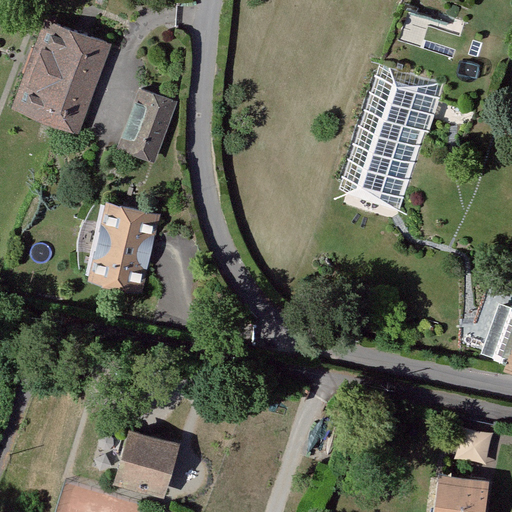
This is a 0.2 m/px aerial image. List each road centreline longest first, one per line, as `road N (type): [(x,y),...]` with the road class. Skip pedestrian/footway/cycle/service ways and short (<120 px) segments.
road 1 (residential): [(0,455),(48,346),(93,329),(511,413)]
road 2 (residential): [(212,0),(203,174),(220,238),(244,285),(331,348),(511,387)]
